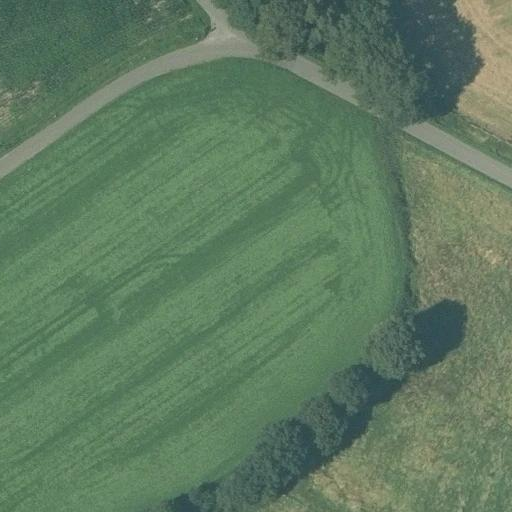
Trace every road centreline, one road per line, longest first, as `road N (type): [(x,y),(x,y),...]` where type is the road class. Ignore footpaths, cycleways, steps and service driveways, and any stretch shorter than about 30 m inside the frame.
road 1 (unclassified): [(235,41),(511,183)]
road 2 (unclassified): [(0,168),(182,52),(235,41)]
